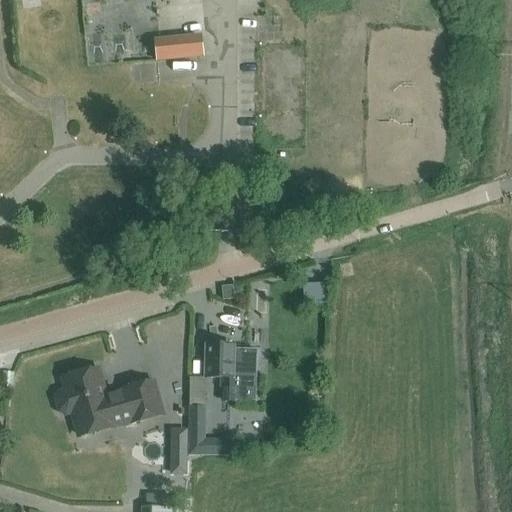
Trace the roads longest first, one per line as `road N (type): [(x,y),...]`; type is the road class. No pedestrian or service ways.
road 1 (unclassified): [(0,336),(511,188)]
road 2 (residential): [(229,158),(60,160),(0,215)]
